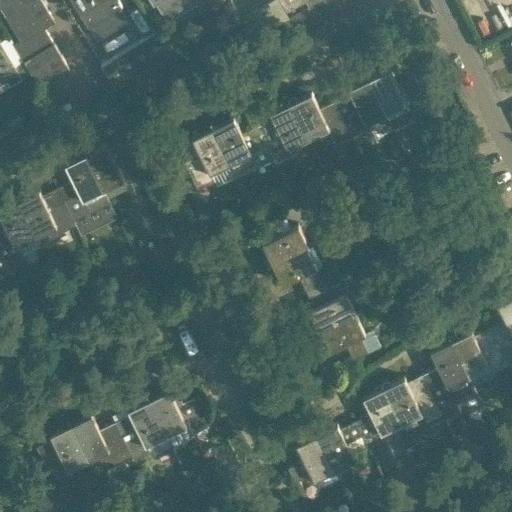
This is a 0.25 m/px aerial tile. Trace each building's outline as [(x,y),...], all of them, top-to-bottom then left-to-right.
[(1,0),(0,1),(22,38),(15,42),(39,83),(69,65),(54,39),(53,39),(44,23),(54,17),(43,0),(1,0)] [(74,0),(89,24),(122,4),(119,0),(74,0)] [(151,0),(153,3),(157,1),(167,18),(196,1),(201,10),(216,0),(151,0)] [(280,0),(286,9),(302,0),(280,0)] [(327,21),(337,15),(328,0),(314,0),(314,1),(327,21)] [(328,0),(337,15),(347,9),(341,0),(328,0)] [(341,0),(347,9),(357,3),(355,0),(341,0)] [(317,27),(327,21),(314,1),(308,4),(304,7),(317,27)] [(307,33),(317,27),(304,7),(295,12),(307,33)] [(296,39),(307,33),(295,12),(284,19),(296,39)] [(171,53),(156,29),(102,63),(116,86),(171,53)] [(0,82),(20,71),(0,38),(0,82)] [(368,75),(386,111),(393,126),(415,115),(437,105),(438,100),(435,93),(430,92),(424,94),(414,73),(398,81),(390,64),(368,75)] [(335,98),(352,132),(367,124),(366,121),(386,111),(368,75),(348,85),(351,90),(335,98)] [(309,135),(329,124),(337,140),(352,132),(335,98),(320,105),(312,89),(291,99),(309,135)] [(257,122),(274,155),(276,160),(292,152),(292,150),(295,149),(297,146),(297,143),(296,141),(309,135),(291,99),(270,109),(273,114),(257,122)] [(212,123),(230,159),(237,173),(274,155),(257,122),(242,129),(234,113),(212,123)] [(215,177),(211,168),(230,159),(212,123),(192,133),(195,138),(179,146),(186,160),(198,185),(215,177)] [(132,152),(125,137),(109,145),(107,140),(87,150),(104,186),(124,176),(116,160),(132,152)] [(59,184),(74,217),(111,200),(104,186),(87,150),(65,160),(73,177),(59,184)] [(419,178),(423,175),(429,172),(425,165),(415,170),(419,177),(419,178)] [(326,188),(332,185),(329,178),(315,185),(318,192),(326,188)] [(37,232),(48,227),(51,233),(76,221),(74,217),(59,184),(42,192),(39,186),(20,196),(37,232)] [(335,184),(332,185),(326,188),(329,195),(338,191),(335,184)] [(291,199),(286,187),(268,194),(273,207),(291,199)] [(0,225),(0,246),(10,268),(29,259),(25,251),(42,242),(37,232),(20,196),(0,205),(0,210),(6,223),(0,225)] [(254,199),(240,204),(245,216),(259,211),(254,199)] [(282,229),(274,213),(260,220),(268,236),(262,239),(272,259),(309,241),(299,220),(282,229)] [(309,241),(272,259),(283,280),(299,272),(306,287),(340,271),(322,235),(309,241)] [(158,258),(171,248),(160,236),(148,246),(158,258)] [(405,257),(398,243),(390,248),(397,262),(405,257)] [(0,273),(11,269),(10,268),(0,246),(0,273)] [(182,259),(178,250),(165,256),(169,265),(182,259)] [(127,281),(121,269),(107,275),(113,288),(127,281)] [(319,326),(355,308),(348,293),(351,291),(340,271),(306,287),(314,304),(309,306),(319,326)] [(85,301),(76,278),(63,283),(72,307),(85,301)] [(505,316),(490,324),(508,361),(511,359),(511,292),(497,300),(505,316)] [(70,306),(63,296),(53,303),(60,313),(70,306)] [(411,309),(418,323),(430,317),(423,302),(411,309)] [(355,308),(319,326),(329,347),(346,340),(354,356),(368,349),(360,332),(365,330),(355,308)] [(472,326),(451,336),(473,381),(492,372),(491,369),(508,361),(490,324),(474,332),(472,326)] [(476,390),(472,381),(473,381),(451,336),(430,347),(438,363),(423,371),(430,385),(429,386),(441,409),(442,409),(445,414),(460,406),(457,399),(476,390)] [(402,419),(421,410),(425,418),(441,409),(429,386),(430,385),(423,371),(407,378),(405,373),(384,383),(402,419)] [(371,410),(355,418),(362,432),(363,432),(367,442),(376,460),(393,452),(382,429),(402,419),(384,383),(363,393),(371,410)] [(148,396),(165,431),(171,443),(191,433),(191,431),(197,428),(199,433),(208,429),(206,424),(208,423),(209,424),(219,418),(213,406),(203,412),(194,394),(178,402),(170,385),(148,396)] [(148,448),(145,441),(165,431),(148,396),(128,405),(131,411),(115,418),(122,432),(133,455),(148,448)] [(92,410),(71,420),(89,456),(110,446),(107,439),(122,432),(115,418),(99,426),(92,410)] [(338,420),(317,430),(334,466),(356,456),(352,449),(367,442),(362,432),(355,418),(340,425),(338,420)] [(71,473),(68,466),(89,456),(71,420),(50,430),(53,435),(37,443),(55,481),(71,473)] [(318,485),(339,475),(334,466),(317,430),(296,440),(304,457),(288,464),(295,479),(300,477),(311,471),(314,476),(318,485)] [(242,473),(236,462),(223,468),(229,479),(242,473)] [(376,477),(374,482),(376,487),(380,489),(385,487),(388,483),(386,478),(381,475),(376,477)] [(300,477),(295,479),(294,480),(301,496),(303,495),(307,493),(300,477)] [(116,499),(121,511),(160,511),(153,497),(148,485),(116,499)] [(153,497),(160,511),(164,511),(177,506),(170,489),(153,497)] [(0,511),(46,511),(41,499),(24,507),(17,491),(0,499),(0,511)]
